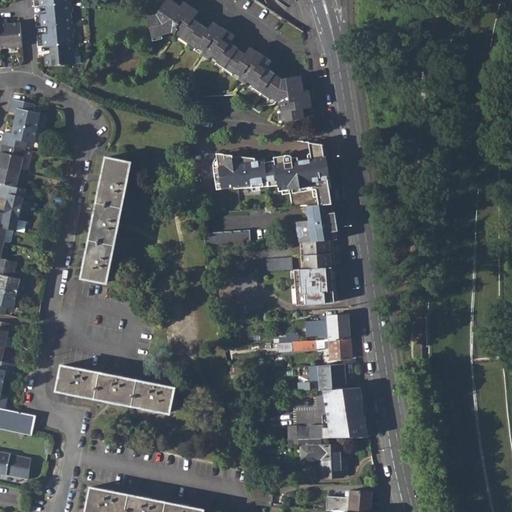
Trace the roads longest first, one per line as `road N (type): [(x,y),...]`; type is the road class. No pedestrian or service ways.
road 1 (tertiary): [(323,0),(412,511)]
road 2 (residential): [(60,511),(75,439),(44,393),(93,131),(79,104),(30,79)]
